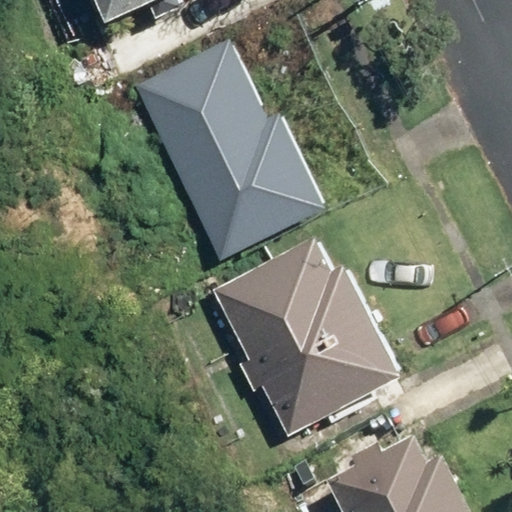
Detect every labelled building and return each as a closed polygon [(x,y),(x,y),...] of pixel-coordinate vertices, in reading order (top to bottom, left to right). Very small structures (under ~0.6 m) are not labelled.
[(110,0),(117,14),(148,0),(110,0)] [(251,42),(133,103),(201,233),(318,172),(251,42)] [(312,229),(210,282),(286,427),(400,368),(342,258),(330,264),(312,229)] [(365,414),(275,458),(289,486),(378,441),(365,414)] [(338,511),(466,511),(440,459),(425,467),(410,439),(324,483),(338,511)]
